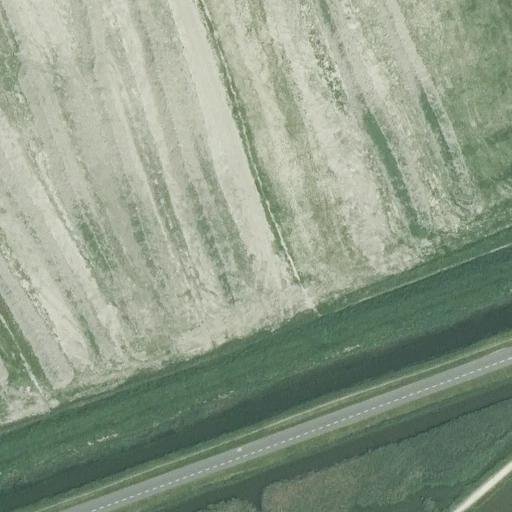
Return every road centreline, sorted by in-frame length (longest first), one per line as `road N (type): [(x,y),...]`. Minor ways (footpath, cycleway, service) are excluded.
road 1 (track): [(511,269),(0,456)]
road 2 (unknown): [(511,337),(29,511)]
